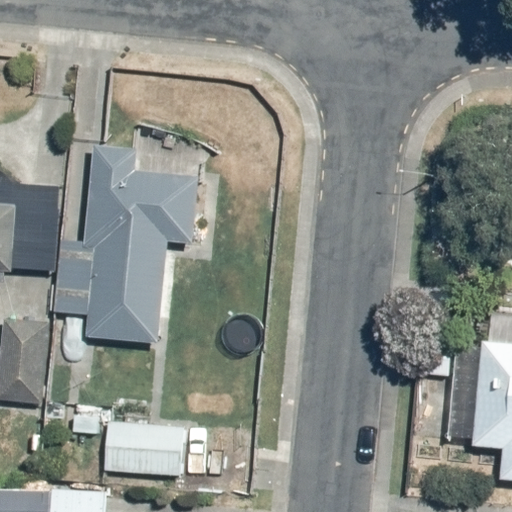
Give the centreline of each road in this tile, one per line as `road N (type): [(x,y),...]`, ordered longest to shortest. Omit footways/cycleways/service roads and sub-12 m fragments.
road 1 (residential): [(371,20),(329,511)]
road 2 (residential): [(231,0),(371,20)]
road 3 (residential): [(371,20),(511,31)]
